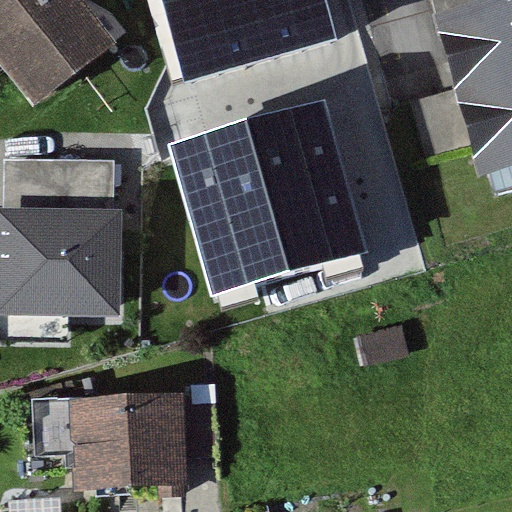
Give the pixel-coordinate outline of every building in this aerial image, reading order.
[(0,0),(0,53),(50,114),(123,54),(79,0),(0,0)] [(511,12),(446,31),(492,190),(511,184),(511,12)] [(418,101),(434,148),(466,137),(450,90),(418,101)] [(21,310),(150,310),(150,191),(20,191),(21,310)] [(189,406),(74,412),(78,499),(193,493),(189,406)]
